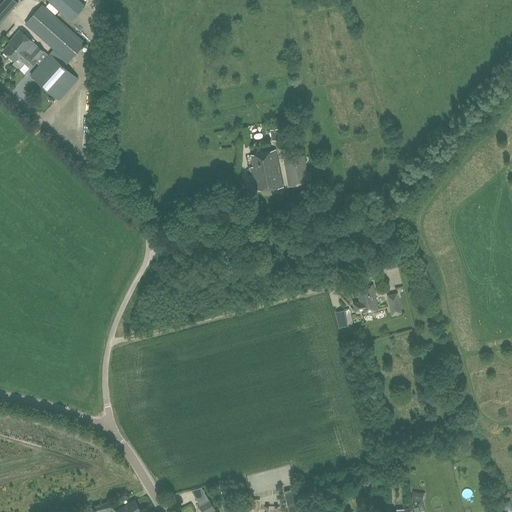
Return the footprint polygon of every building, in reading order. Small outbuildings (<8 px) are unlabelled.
[(15,0),(2,0),(0,3),(0,23),(19,2),(15,0)] [(47,0),(71,21),(85,6),(79,0),(47,0)] [(79,79),(65,67),(86,43),(42,5),(25,25),(53,50),(50,54),(50,53),(30,75),(59,101),(79,79)] [(15,62),(18,58),(30,68),(44,52),(38,47),(31,55),(26,51),(33,43),(19,31),(9,42),(10,43),(3,51),(15,62)] [(98,49),(87,56),(92,64),(103,57),(98,49)] [(87,92),(88,130),(99,130),(98,91),(87,92)] [(282,135),(288,133),(285,125),(279,127),(282,135)] [(272,140),(280,138),(278,126),(270,128),(272,140)] [(283,186),(275,149),(251,154),(253,166),(251,167),(256,190),(283,186)] [(283,157),(288,187),(309,183),(304,154),(283,157)] [(384,256),(387,269),(398,266),(395,253),(384,256)] [(378,309),(372,285),(356,288),(359,302),(353,303),(355,312),(361,310),(362,313),(378,309)] [(402,312),(397,292),(386,294),(391,315),(402,312)] [(350,303),(342,305),(344,315),(353,313),(350,303)] [(284,491),(288,511),(290,511),(303,509),(298,488),(284,491)] [(419,501),(420,493),(412,492),(411,500),(419,501)] [(215,511),(214,509),(215,509),(210,499),(199,505),(202,511),(215,511)] [(259,511),(260,499),(248,499),(248,511),(259,511)] [(141,511),(134,500),(116,511),(141,511)] [(93,507),(78,510),(78,511),(98,511),(113,509),(111,501),(92,505),(93,507)]
